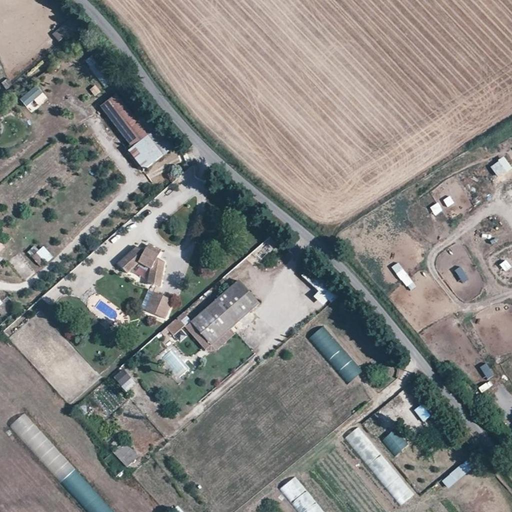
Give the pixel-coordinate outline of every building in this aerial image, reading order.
[(69,20),(52,34),(59,42),(76,28),(69,20)] [(19,100),(32,113),(48,98),(35,85),(19,100)] [(103,110),(107,114),(122,102),(118,98),(103,110)] [(128,152),(145,172),(177,145),(140,108),(132,114),(122,102),(107,114),(132,148),(128,152)] [(498,178),(511,168),(503,157),(490,167),(498,178)] [(446,207),(454,204),(451,196),(443,199),(446,207)] [(434,216),(443,212),(439,204),(430,208),(434,216)] [(283,242),(290,248),(294,241),(287,237),(283,242)] [(148,246),(146,249),(159,256),(161,253),(148,246)] [(140,248),(121,265),(129,273),(141,263),(151,271),(149,286),(160,288),(166,263),(158,259),(159,256),(146,249),(145,251),(140,248)] [(10,259),(24,280),(33,273),(20,253),(10,259)] [(505,272),(511,267),(507,259),(500,264),(505,272)] [(398,262),(391,267),(409,292),(416,287),(398,262)] [(462,283),(469,279),(461,266),(454,270),(462,283)] [(241,280),(191,323),(211,346),(230,330),(261,303),(241,280)] [(148,310),(153,312),(161,296),(155,293),(148,310)] [(161,296),(153,312),(168,319),(175,302),(161,296)] [(183,314),(164,326),(170,335),(189,324),(183,314)] [(205,352),(211,346),(191,323),(185,329),(205,352)] [(349,383),(363,370),(322,326),(308,340),(349,383)] [(230,330),(211,346),(216,352),(217,352),(235,336),(230,330)] [(216,352),(211,346),(194,361),(199,367),(216,352)] [(488,363),(480,366),(485,379),(492,377),(488,363)] [(127,391),(136,382),(121,368),(112,378),(127,391)] [(481,392),(492,387),(490,382),(478,386),(481,392)] [(425,401),(413,411),(423,423),(435,414),(425,401)] [(9,427),(62,483),(76,469),(23,413),(9,427)] [(495,430),(507,447),(511,443),(511,441),(508,436),(511,433),(504,423),(495,430)] [(400,506),(414,494),(359,426),(345,438),(400,506)] [(394,429),(381,440),(395,456),(408,445),(394,429)] [(126,467),(139,455),(124,440),(111,452),(126,467)] [(441,480),(447,488),(475,468),(469,459),(441,480)] [(298,511),(324,511),(296,476),(280,488),(298,511)] [(110,511),(95,492),(82,501),(89,511),(110,511)]
